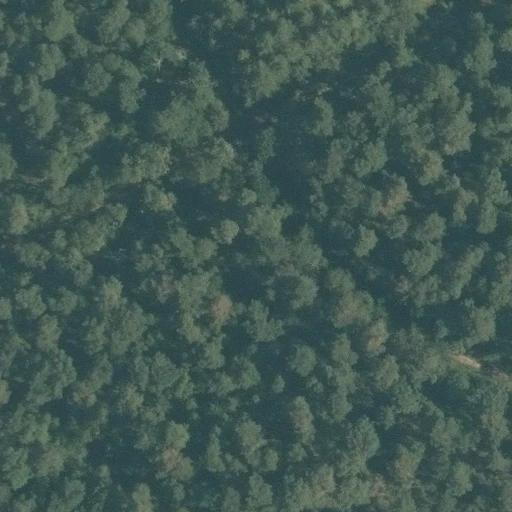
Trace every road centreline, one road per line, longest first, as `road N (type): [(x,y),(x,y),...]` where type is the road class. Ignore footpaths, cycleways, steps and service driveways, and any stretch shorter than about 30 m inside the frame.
road 1 (track): [(242,127),(316,239),(393,330),(465,374),(511,389)]
road 2 (track): [(499,0),(242,127)]
road 3 (track): [(242,127),(0,260)]
road 4 (track): [(165,0),(242,127)]
